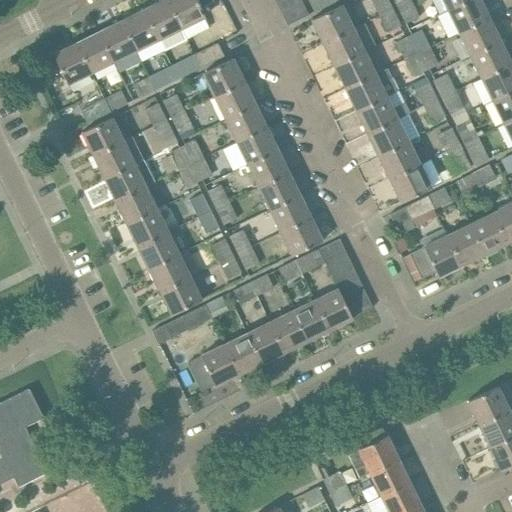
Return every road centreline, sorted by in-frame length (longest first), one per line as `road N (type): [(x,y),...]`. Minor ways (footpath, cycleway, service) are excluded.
road 1 (residential): [(416,343),(252,0)]
road 2 (unclassified): [(152,469),(416,343)]
road 3 (residential): [(80,321),(0,161)]
road 4 (residential): [(152,469),(80,321)]
